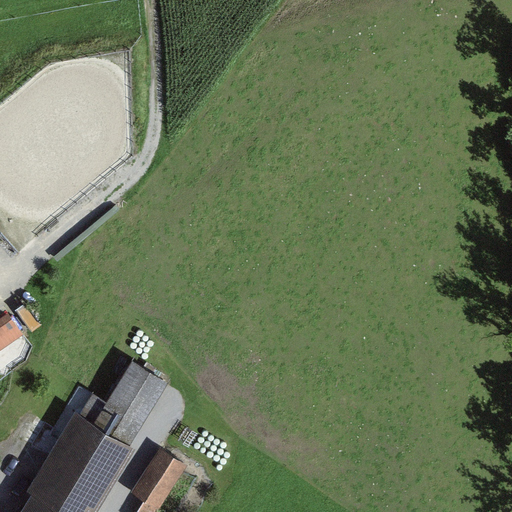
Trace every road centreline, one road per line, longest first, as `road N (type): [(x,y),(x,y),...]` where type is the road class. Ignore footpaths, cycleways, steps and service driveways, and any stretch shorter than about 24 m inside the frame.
road 1 (unclassified): [(140,167),(0,281)]
road 2 (track): [(149,0),(157,128),(140,167)]
road 3 (track): [(180,390),(106,511)]
